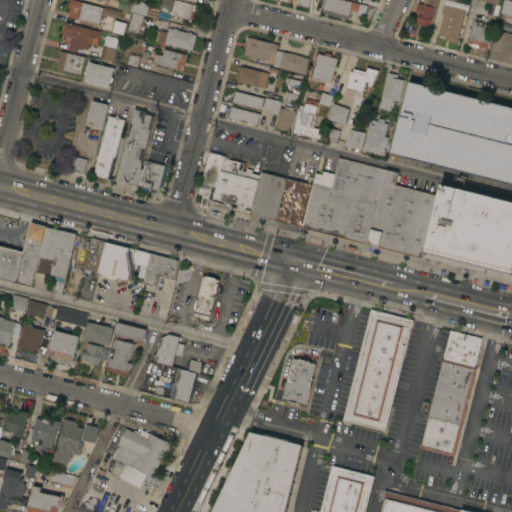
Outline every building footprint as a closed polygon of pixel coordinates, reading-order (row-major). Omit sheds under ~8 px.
[(74,0),(122,12),(120,18),(107,15),(107,16),(101,14),(98,24),(68,16),(69,9),(68,9),(70,0),(74,0)] [(119,0),(132,0),(129,12),(117,9),(119,0)] [(132,12),(135,0),(149,3),(148,6),(159,9),(157,18),(132,12)] [(177,0),(198,6),(197,12),(195,11),(192,21),(170,15),(173,0),(177,0)] [(312,0),(324,0),(321,14),(310,11),(312,0)] [(346,0),(367,5),(365,16),(356,14),(357,11),(353,10),(353,11),(350,10),(348,19),(322,13),(324,0),(346,0)] [(435,0),(430,28),(415,24),(418,12),(416,12),(418,3),(423,4),(423,0),(435,0)] [(501,0),(499,13),(511,16),(511,1),(504,0),(501,0)] [(456,43),(444,40),(445,37),(437,35),(443,13),(441,13),(442,10),(444,10),(445,5),(464,9),(456,43)] [(138,34),(127,31),(132,12),(142,15),(138,34)] [(114,22),(114,20),(126,23),(123,35),(99,29),(102,19),(114,22)] [(466,42),(468,36),(467,36),(468,32),(467,32),(468,27),(470,28),(472,20),(490,25),(486,37),(490,37),(487,49),(485,48),(484,50),(480,49),(480,47),(478,46),(478,48),(467,45),(467,43),(466,42)] [(100,31),(97,46),(89,44),(88,45),(89,46),(89,49),(88,48),(87,50),(78,47),(76,52),(68,50),(71,39),(73,40),(73,37),(63,35),(63,36),(61,35),(63,29),(62,29),(63,24),(64,25),(65,22),(100,31)] [(173,29),(174,27),(177,28),(176,29),(188,33),(188,31),(191,32),(191,33),(196,35),(192,50),(184,48),(184,49),(181,48),(175,46),(175,47),(172,47),(173,45),(157,41),(152,39),(154,29),(159,31),(160,30),(167,32),(168,27),(173,29)] [(511,63),(489,58),(495,34),(494,34),(495,29),(511,33),(511,63)] [(106,35),(118,38),(112,61),(100,58),(106,35)] [(278,44),(277,50),(309,58),(305,74),(273,66),(273,63),(268,62),(268,61),(257,58),(256,61),(250,59),(251,56),(243,54),(248,37),(278,44)] [(185,55),(183,65),(180,64),(179,70),(154,63),(157,54),(162,56),(164,49),(185,55)] [(85,57),(80,75),(56,69),(60,51),(85,57)] [(333,72),(335,73),(334,76),(332,76),(331,83),(311,78),(313,71),(311,70),(312,67),(314,68),(318,54),(324,55),(325,52),(331,54),(330,57),(337,58),(333,72)] [(140,57),(139,61),(146,62),(144,68),(138,66),(138,67),(127,64),(129,54),(140,57)] [(113,68),(111,77),(114,77),(112,82),(110,82),(109,86),(84,80),(86,75),(84,74),(85,71),(86,72),(89,62),(113,68)] [(260,71),(262,65),(278,69),(277,74),(269,71),(265,89),(237,81),(238,76),(236,76),(237,70),(239,71),(241,66),(260,71)] [(370,86),(371,87),(358,114),(349,112),(352,103),(342,101),(346,87),(345,87),(344,93),(335,91),(343,68),(352,71),(353,68),(365,72),(367,66),(378,70),(370,86)] [(388,72),(398,74),(397,78),(404,80),(399,101),(392,100),(390,110),(379,108),(388,72)] [(303,81),(303,84),(301,83),(300,87),(301,87),(300,94),(292,92),(294,86),(284,84),(286,77),(303,81)] [(511,107),(511,184),(391,153),(409,81),(511,107)] [(256,108),(255,109),(253,109),(253,107),(232,102),(233,98),(232,97),(233,95),(234,95),(235,90),(264,98),(261,109),(256,108)] [(300,95),(298,105),(284,101),(286,92),(300,95)] [(329,106),(318,103),(322,92),(332,95),(329,106)] [(281,101),(280,107),(279,111),(263,108),(265,97),(281,101)] [(299,105),(304,106),(305,98),(318,101),(314,115),(316,115),(313,128),(319,129),(316,140),(310,139),(311,136),(293,132),(299,105)] [(108,104),(101,129),(94,127),(95,124),(93,124),(92,126),(86,124),(93,100),(108,104)] [(349,109),(344,125),(327,119),(333,103),(349,109)] [(252,112),(252,110),(255,111),(255,112),(260,114),(257,125),(253,124),(253,125),(251,125),(251,123),(250,123),(250,125),(247,124),(247,122),(238,120),(238,122),(235,121),(236,119),(235,119),(234,120),(232,120),(232,118),(229,117),(230,113),(228,113),(229,110),(230,111),(231,106),(252,112)] [(291,129),(290,129),(289,131),(276,128),(276,125),(275,125),(279,111),(280,107),(284,108),(285,106),(293,108),(292,110),(295,111),(291,129)] [(138,186),(116,180),(134,108),(146,111),(145,114),(154,116),(141,168),(143,169),(138,186)] [(109,115),(125,119),(115,156),(113,156),(108,178),(94,174),(109,115)] [(368,129),(367,129),(368,126),(367,126),(369,119),(377,121),(378,118),(384,119),(383,122),(387,123),(384,136),(388,137),(386,148),(384,147),(383,150),(385,150),(384,155),(369,151),(370,146),(364,144),(368,129)] [(336,143),(329,141),(330,138),(328,137),(330,127),(340,130),(336,143)] [(350,129),(365,132),(361,149),(343,145),(350,129)] [(245,209),(245,208),(238,206),(238,207),(232,206),(233,204),(225,202),(225,204),(213,201),(214,198),(210,197),(207,208),(200,206),(202,195),(198,194),(209,152),(229,157),(228,159),(244,163),(242,170),(246,171),(246,168),(252,170),(252,173),(260,175),(251,211),(245,209)] [(83,173),(82,173),(81,176),(72,173),(73,171),(66,169),(70,154),(87,159),(83,173)] [(423,260),(369,247),(371,240),(369,239),(367,244),(302,228),(302,226),(315,178),(316,173),(322,175),(323,171),(334,174),(339,157),(398,172),(397,175),(400,175),(398,181),(396,180),(395,184),(439,195),(424,257),(423,260)] [(145,160),(165,165),(158,191),(138,186),(143,169),(145,160)] [(261,171),(287,178),(276,220),(250,213),(251,211),(260,175),(261,171)] [(276,220),(287,178),(307,183),(308,176),(315,178),(302,226),(276,220)] [(442,184),(511,201),(511,273),(486,267),(485,273),(424,257),(439,195),(442,184)] [(30,222),(45,226),(37,256),(30,286),(15,282),(23,252),(30,222)] [(52,260),(51,259),(47,274),(35,271),(39,257),(37,256),(45,226),(60,230),(53,256),(52,260)] [(60,230),(75,234),(63,278),(49,274),(51,265),(54,265),(56,257),(53,256),(60,230)] [(93,271),(93,273),(89,272),(90,270),(86,269),(86,271),(82,270),(90,238),(106,242),(98,273),(93,271)] [(106,242),(134,249),(131,264),(127,279),(116,277),(116,279),(107,277),(108,275),(98,273),(106,242)] [(15,282),(0,278),(0,246),(23,252),(15,282)] [(136,276),(139,266),(131,264),(134,249),(150,253),(143,278),(136,276)] [(150,253),(177,260),(172,279),(155,275),(152,286),(142,283),(143,278),(150,253)] [(211,317),(209,316),(208,320),(195,317),(195,319),(191,318),(192,312),(189,311),(200,271),(222,277),(211,317)] [(26,298),(23,311),(8,307),(12,294),(26,298)] [(45,304),(42,318),(25,313),(28,299),(45,304)] [(54,318),(57,307),(74,311),(73,313),(85,316),(83,325),(54,318)] [(385,432),(343,421),(371,309),(413,319),(385,432)] [(8,345),(0,343),(0,316),(2,317),(2,318),(14,322),(8,345)] [(82,338),(86,322),(91,323),(91,322),(112,328),(108,345),(82,338)] [(137,340),(136,342),(133,341),(134,339),(121,336),(120,338),(118,337),(118,335),(113,334),(116,322),(145,329),(142,341),(137,340)] [(37,349),(34,348),(33,346),(26,344),(25,349),(17,347),(23,323),(30,325),(30,326),(43,330),(39,348),(37,349)] [(78,336),(72,361),(47,355),(53,330),(78,336)] [(445,358),(443,357),(450,330),(482,338),(475,364),(474,366),(445,358)] [(178,337),(171,366),(153,362),(159,338),(168,334),(178,337)] [(134,344),(132,353),(129,352),(126,362),(129,363),(127,371),(129,372),(127,376),(105,370),(106,366),(107,366),(109,358),(112,359),(115,349),(112,348),(114,339),(134,344)] [(102,347),(101,350),(102,351),(101,355),(100,354),(97,365),(88,363),(89,361),(79,359),(81,351),(83,352),(86,342),(102,347)] [(186,368),(189,356),(200,359),(197,371),(186,368)] [(312,378),(313,378),(310,389),(309,389),(308,390),(310,390),(307,404),(305,404),(304,406),(299,405),(299,404),(288,402),(287,403),(282,401),(283,399),(280,398),(282,391),(284,391),(285,388),(282,387),(284,381),(287,382),(293,358),(298,359),(299,358),(310,361),(309,362),(315,363),(312,378)] [(427,416),(430,402),(432,403),(441,364),(439,364),(441,358),(476,367),(462,424),(429,416),(427,416)] [(188,402),(161,396),(162,393),(166,394),(167,389),(165,389),(167,382),(173,383),(177,368),(195,373),(188,402)] [(22,431),(25,432),(24,437),(21,436),(21,437),(12,435),(13,433),(0,429),(0,425),(3,416),(0,414),(0,407),(13,411),(13,413),(16,414),(17,410),(27,413),(22,431)] [(50,448),(40,445),(42,439),(38,438),(37,441),(29,439),(27,450),(21,448),(24,437),(25,432),(29,416),(41,419),(41,417),(57,421),(50,448)] [(462,424),(454,457),(419,448),(420,442),(422,443),(429,416),(462,424)] [(63,420),(61,420),(62,418),(74,421),(74,423),(75,423),(75,426),(82,428),(79,442),(81,443),(78,455),(69,453),(68,456),(69,456),(68,459),(67,459),(66,465),(52,461),(63,420)] [(88,452),(80,449),(82,440),(80,439),(84,424),(97,427),(93,442),(88,452)] [(132,432),(133,430),(139,433),(140,429),(148,433),(149,433),(170,443),(165,453),(163,452),(149,483),(143,480),(146,473),(125,463),(125,464),(112,458),(115,453),(115,452),(117,447),(116,446),(125,428),(132,432)] [(212,511),(251,431),(302,445),(284,511),(212,511)] [(0,439),(12,443),(11,445),(13,445),(13,447),(14,448),(13,452),(19,454),(17,460),(0,455),(0,439)] [(21,449),(31,452),(27,463),(18,460),(21,449)] [(125,465),(125,464),(137,470),(131,482),(118,476),(118,478),(109,474),(115,460),(125,465)] [(31,478),(22,476),(25,465),(34,467),(31,478)] [(319,511),(331,465),(374,476),(364,511),(319,511)] [(0,487),(5,468),(21,472),(19,478),(21,479),(20,483),(24,483),(21,497),(26,498),(24,507),(11,503),(10,505),(5,503),(3,509),(2,509),(0,510),(0,487)] [(74,476),(71,488),(47,482),(50,470),(74,476)] [(26,511),(27,510),(26,510),(32,485),(40,487),(39,491),(59,497),(55,511),(26,511)] [(382,511),(385,500),(382,499),(384,491),(461,510),(461,509),(473,511),(382,511)]
